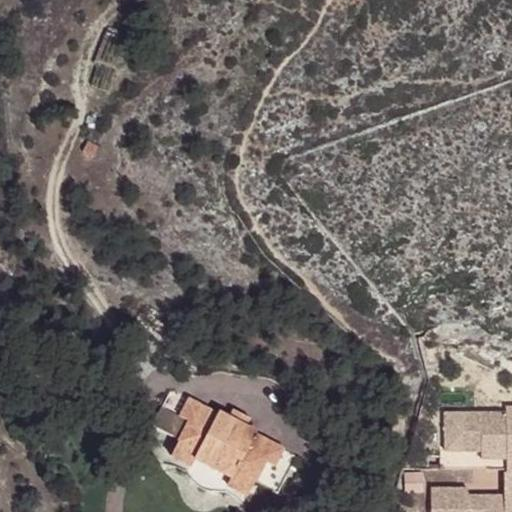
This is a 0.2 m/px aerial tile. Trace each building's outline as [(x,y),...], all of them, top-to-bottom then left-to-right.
[(25,335),(38,344),(51,328),(38,318),(25,335)] [(51,328),(38,344),(48,353),(66,330),(56,323),(51,328)] [(245,427),(228,418),(219,413),(218,415),(189,399),(179,418),(187,422),(170,456),(189,466),(187,471),(193,480),(202,487),(213,492),(225,492),(229,487),(247,496),(254,483),(276,494),(296,457),(254,435),(255,432),(245,427)] [(478,452),(478,454),(503,455),(503,460),(503,473),(511,472),(511,408),(504,409),(504,414),(442,414),(443,452),(478,452)] [(233,410),(228,418),(245,427),(249,419),(233,410)] [(511,511),(511,472),(503,473),(501,473),(501,498),(465,498),(465,490),(427,491),(427,511),(511,511)]
